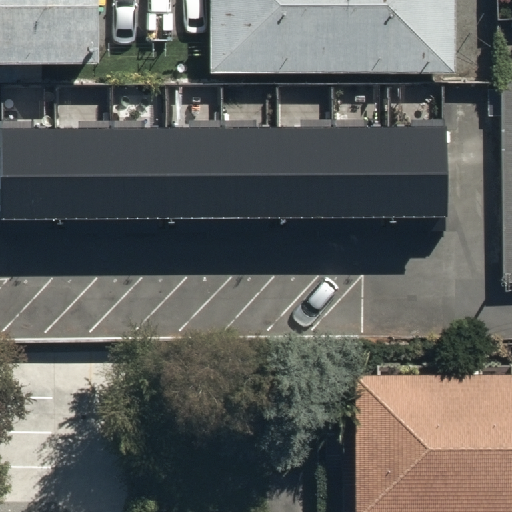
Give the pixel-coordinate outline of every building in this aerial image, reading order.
[(0,0),(0,64),(93,66),(93,0),(0,0)] [(449,0),(206,0),(207,70),(450,69),(449,0)] [(511,79),(495,79),(495,281),(511,281),(511,79)] [(442,122),(0,124),(0,209),(442,210),(442,122)] [(358,277),(0,281),(0,341),(359,337),(358,277)] [(511,511),(511,370),(347,375),(351,511),(511,511)] [(0,511),(45,511),(45,487),(0,486),(0,511)]
